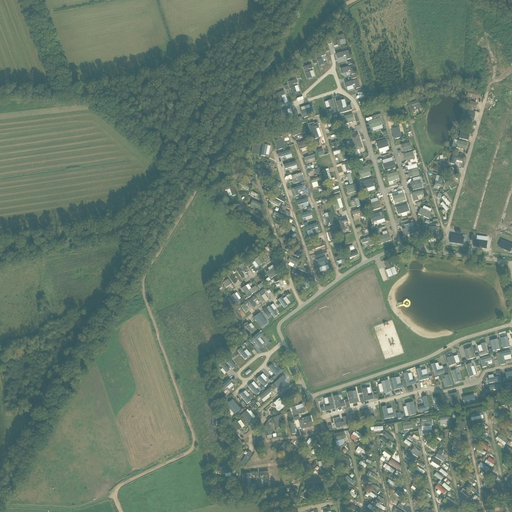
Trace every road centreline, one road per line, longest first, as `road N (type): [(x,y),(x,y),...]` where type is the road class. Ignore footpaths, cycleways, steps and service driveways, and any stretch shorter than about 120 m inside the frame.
road 1 (track): [(121,511),(119,485),(193,449),(141,280),(198,184)]
road 2 (track): [(352,0),(244,109),(198,184)]
road 3 (track): [(189,179),(112,233),(0,252)]
road 4 (track): [(198,184),(91,97),(63,95)]
road 5 (unknown): [(507,117),(472,257)]
